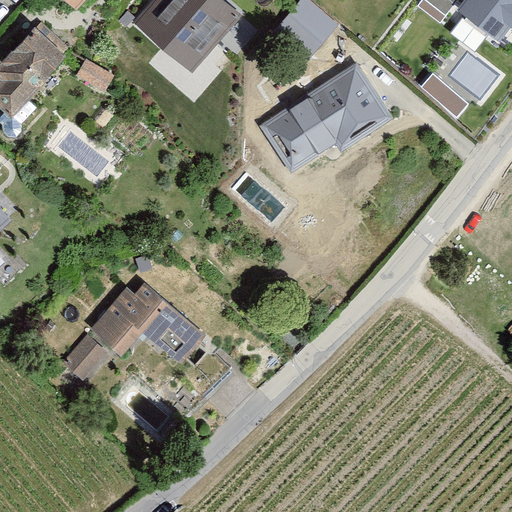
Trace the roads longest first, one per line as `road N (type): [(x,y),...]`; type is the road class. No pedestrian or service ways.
road 1 (unclassified): [(148,511),(390,284),(511,138)]
road 2 (track): [(511,373),(390,284)]
